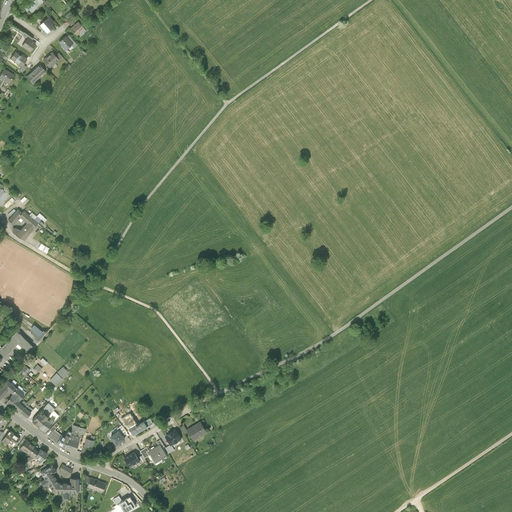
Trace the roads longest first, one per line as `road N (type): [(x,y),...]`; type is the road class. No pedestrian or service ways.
road 1 (track): [(511,208),(359,317),(218,394)]
road 2 (track): [(90,282),(227,102)]
road 3 (track): [(227,102),(373,0)]
road 4 (track): [(90,282),(154,308),(218,394)]
road 5 (track): [(511,433),(398,511)]
road 6 (residential): [(212,398),(114,452),(102,469)]
road 7 (tertiary): [(0,406),(61,452),(102,469)]
